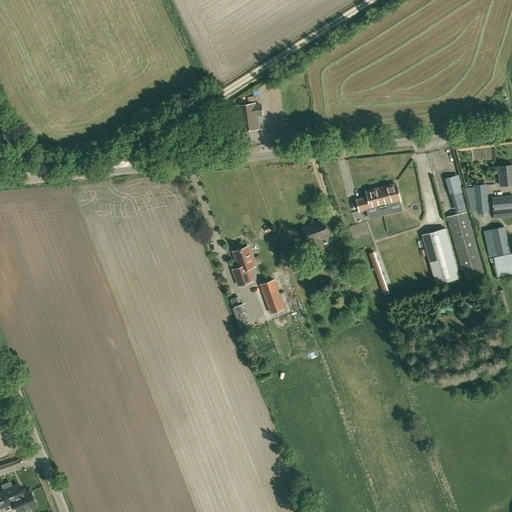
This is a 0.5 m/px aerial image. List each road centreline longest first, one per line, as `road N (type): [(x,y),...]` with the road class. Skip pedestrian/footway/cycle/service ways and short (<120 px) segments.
road 1 (unclassified): [(114,170),(511,129)]
road 2 (unclassified): [(114,170),(376,0)]
road 3 (unclassified): [(68,511),(0,334)]
